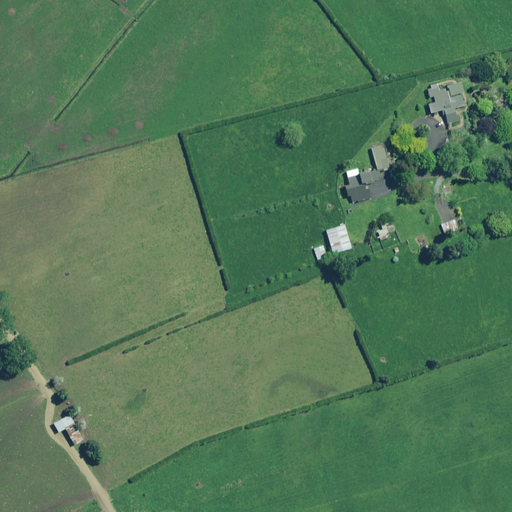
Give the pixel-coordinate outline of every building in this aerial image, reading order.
[(438,91),(437,89),(427,91),(429,98),(433,98),(434,103),(428,105),(430,114),(440,111),(442,117),(444,116),(446,125),(459,122),(458,118),(456,119),(453,109),(464,107),(461,95),(463,94),(461,83),(446,87),(447,89),(438,91)] [(389,170),(383,148),(377,149),(377,147),(370,149),(376,171),(382,169),(383,172),(389,170)] [(379,172),(375,173),(375,171),(358,174),(360,184),(377,181),(376,178),(380,177),(379,172)] [(440,225),(444,235),(457,231),(453,221),(440,225)] [(350,249),(344,226),(325,231),(331,255),(350,249)] [(424,235),(414,239),(413,237),(407,239),(409,244),(415,241),(420,254),(429,251),(424,235)] [(326,259),(322,246),(313,249),(317,262),(326,259)] [(52,425),(58,434),(64,430),(74,446),(83,440),(68,415),(52,425)]
